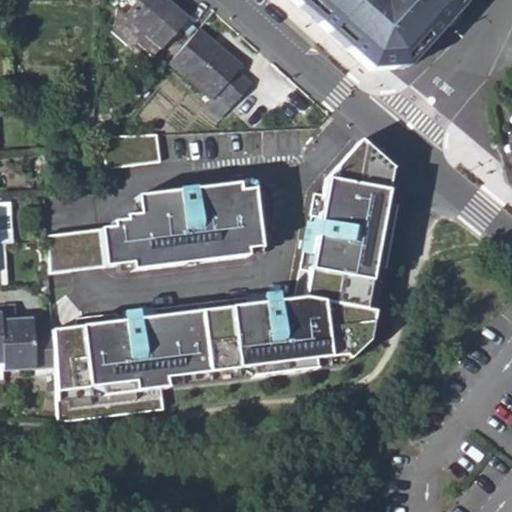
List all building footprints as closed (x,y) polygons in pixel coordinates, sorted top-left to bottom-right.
[(160,0),(136,0),(121,17),(159,50),(184,21),(160,0)] [(291,0),(371,70),(407,68),(459,10),(452,4),(455,0),(291,0)] [(112,27),(150,61),(159,50),(121,17),(112,27)] [(239,69),(196,32),(167,65),(209,101),(215,97),(228,108),(248,86),(235,74),(239,69)] [(72,143),(85,144),(88,108),(75,106),(72,143)] [(93,122),(93,137),(103,138),(114,125),(93,122)] [(103,138),(105,169),(159,163),(156,136),(103,138)] [(397,178),(357,142),(325,180),(300,309),(284,312),(283,302),(50,331),(52,374),(54,403),(55,421),(84,419),(161,410),(159,390),(340,367),(367,342),(397,178)] [(102,230),(44,238),(46,277),(106,269),(116,267),(117,274),(246,258),(246,252),(260,250),(252,190),(238,192),(237,184),(192,190),(193,195),(178,197),(177,192),(134,197),(135,205),(137,216),(123,218),(124,222),(111,224),(111,229),(102,230)] [(0,243),(11,243),(8,197),(0,197),(0,243)] [(34,375),(52,374),(50,331),(49,326),(32,327),(16,328),(15,320),(14,305),(0,305),(0,334),(2,364),(2,370),(33,369),(34,375)] [(15,320),(16,328),(32,327),(31,320),(15,320)]
